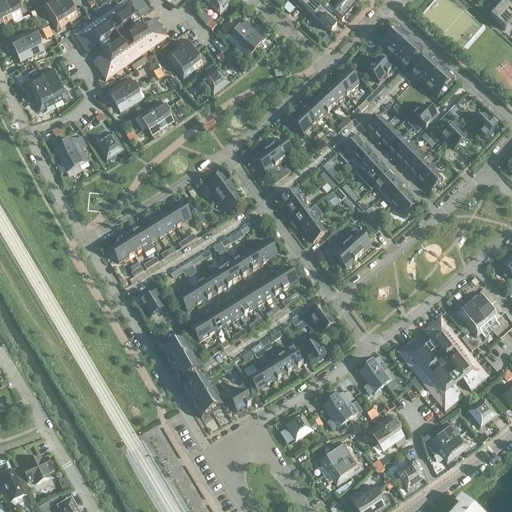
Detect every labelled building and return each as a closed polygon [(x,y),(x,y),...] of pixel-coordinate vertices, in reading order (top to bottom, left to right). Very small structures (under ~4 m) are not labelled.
[(20,0),(17,0),(5,6),(14,25),(23,21),(21,16),(27,13),(20,0)] [(52,0),(50,0),(40,7),(48,19),(60,11),(52,0)] [(70,0),(52,0),(60,11),(72,3),(70,0)] [(141,0),(127,0),(126,1),(139,19),(150,12),(141,0)] [(207,0),(204,3),(205,4),(219,16),(220,17),(234,1),(232,0),(207,0)] [(293,0),(304,9),(312,1),(311,0),(293,0)] [(349,0),(345,0),(332,14),(342,22),(356,6),(349,0)] [(490,19),(497,25),(511,9),(500,0),(498,0),(494,6),(498,10),(490,19)] [(139,19),(126,1),(116,8),(128,25),(138,19),(139,19)] [(337,23),(312,1),(304,9),(331,34),(336,28),(334,27),(337,23)] [(72,3),(60,11),(68,23),(80,15),(72,3)] [(5,6),(0,8),(0,26),(12,21),(14,25),(5,6)] [(106,6),(99,9),(102,15),(109,12),(106,6)] [(116,8),(105,15),(118,33),(128,25),(116,8)] [(511,8),(497,25),(504,31),(511,22),(511,8)] [(60,11),(48,19),(56,31),(68,23),(60,11)] [(105,15),(95,22),(107,40),(118,33),(105,15)] [(93,64),(105,82),(168,39),(155,20),(144,28),(145,29),(104,57),(104,56),(93,64)] [(95,22),(84,30),(97,48),(98,48),(97,47),(107,40),(95,22)] [(220,30),(225,35),(233,27),(228,22),(220,30)] [(245,25),(235,35),(243,42),(245,41),(248,44),(250,42),(258,49),(264,42),(265,42),(245,24),(245,25)] [(406,71),(422,53),(396,29),(379,48),(406,71)] [(10,42),(16,55),(25,51),(24,48),(29,46),(27,44),(37,40),(33,31),(33,30),(9,42),(9,43),(10,42)] [(78,34),(74,37),(87,55),(97,48),(84,30),(82,31),(78,34)] [(243,42),(235,35),(229,42),(228,43),(248,61),(249,60),(248,60),(258,49),(250,42),(248,44),(245,41),(243,42)] [(25,51),(16,55),(20,64),(20,65),(44,53),(44,52),(43,52),(37,40),(27,44),(29,46),(24,48),(25,51)] [(188,41),(176,50),(185,61),(197,52),(188,41)] [(176,50),(165,58),(174,70),(185,61),(176,50)] [(206,64),(197,52),(185,61),(194,73),(206,64)] [(148,62),(145,58),(132,67),(135,72),(148,62)] [(428,59),(412,77),(438,101),(455,82),(428,59)] [(379,83),(391,71),(378,60),(367,72),(379,83)] [(185,61),(174,70),(183,81),(194,73),(185,61)] [(217,68),(200,81),(201,82),(213,97),(213,98),(230,85),(217,68)] [(54,70),(40,77),(47,91),(61,84),(54,70)] [(346,74),(334,85),(346,97),(358,86),(346,74)] [(25,84),(32,99),(47,91),(40,77),(25,84)] [(107,93),(107,94),(115,106),(124,101),(123,99),(127,96),(125,94),(135,89),(130,81),(130,80),(107,93)] [(61,84),(47,91),(54,106),(68,99),(61,84)] [(346,97),(334,85),(327,92),(338,104),(346,97)] [(377,97),(384,90),(380,87),(373,93),(377,97)] [(124,101),(115,106),(120,114),(119,114),(120,115),(143,102),(142,101),(135,89),(125,94),(127,96),(123,99),(124,101)] [(47,91),(32,99),(40,113),(54,106),(47,91)] [(338,104),(327,92),(319,98),(331,111),(334,114),(342,107),(338,104)] [(369,105),(377,97),(373,93),(365,101),(369,105)] [(331,111),(319,98),(312,105),(323,118),(331,111)] [(137,117),(138,118),(146,130),(155,124),(154,122),(158,119),(156,117),(165,111),(160,103),(159,102),(137,117)] [(323,118),(312,105),(304,112),(316,125),(323,118)] [(425,130),(437,118),(425,106),(413,118),(425,130)] [(401,111),(397,107),(393,110),(398,115),(401,111)] [(459,112),(454,107),(449,112),(454,117),(459,112)] [(352,114),(356,118),(361,113),(357,109),(352,114)] [(155,124),(146,130),(152,138),(151,138),(152,139),(174,124),(173,123),(165,111),(156,117),(158,119),(154,122),(155,124)] [(402,119),(406,116),(401,111),(398,115),(402,119)] [(304,112),(293,123),(304,136),(316,125),(304,112)] [(449,122),(454,117),(449,112),(444,118),(439,123),(444,128),(449,123),(449,122)] [(99,125),(105,121),(101,115),(95,119),(99,125)] [(485,140),(497,128),(485,116),(473,129),(485,140)] [(368,129),(375,137),(387,125),(380,117),(368,129)] [(346,127),(351,123),(347,119),(342,123),(346,127)] [(416,126),(411,121),(407,125),(412,129),(416,126)] [(341,132),(346,127),(342,123),(338,128),(341,132)] [(387,125),(375,137),(382,144),(395,132),(387,125)] [(420,130),(416,126),(412,129),(416,134),(420,130)] [(453,151),(465,138),(453,127),(441,139),(453,151)] [(395,132),(382,144),(390,152),(402,140),(395,132)] [(331,141),(335,137),(332,133),(327,137),(331,141)] [(95,145),(106,163),(124,152),(113,134),(112,134),(112,135),(96,144),(95,145)] [(430,140),(426,136),(422,139),(426,144),(430,140)] [(323,147),(331,141),(327,137),(320,143),(323,147)] [(76,141),(63,147),(68,157),(70,156),(72,160),(75,158),(79,168),(88,164),(89,164),(82,150),(87,148),(82,138),(77,141),(77,140),(76,140),(76,141)] [(402,140),(390,152),(397,159),(409,147),(402,140)] [(435,145),(430,140),(426,144),(431,148),(435,145)] [(351,161),(364,150),(355,141),(339,156),(347,165),(351,161)] [(282,142),(269,151),(279,165),(292,155),(282,142)] [(55,151),(54,151),(61,165),(56,167),(60,176),(65,174),(66,175),(67,175),(66,174),(79,168),(75,158),(72,160),(70,156),(68,157),(63,147),(55,151)] [(409,147),(397,159),(404,166),(416,154),(409,147)] [(447,153),(442,148),(438,152),(443,156),(447,153)] [(364,150),(351,161),(360,170),(372,159),(364,150)] [(266,175),(279,165),(269,151),(256,161),(266,175)] [(411,173),(423,161),(426,158),(419,151),(416,154),(404,166),(411,173)] [(453,159),(447,153),(443,156),(449,163),(453,159)] [(364,183),(380,168),(372,159),(360,170),(355,174),(364,183)] [(423,161),(411,173),(418,181),(430,169),(423,161)] [(295,170),(292,166),(284,172),(287,176),(295,170)] [(376,188),(388,177),(380,168),(364,183),(372,192),(376,188)] [(442,180),(430,169),(418,181),(430,192),(442,180)] [(332,179),(336,175),(331,170),(327,173),(332,179)] [(280,182),(287,176),(284,172),(277,178),(280,182)] [(330,180),(325,175),(321,179),(326,184),(330,180)] [(341,181),(336,175),(332,179),(337,184),(341,181)] [(209,187),(218,200),(232,190),(222,177),(209,187)] [(388,177),(376,188),(384,197),(396,185),(388,177)] [(335,186),(330,180),(326,184),(331,190),(335,186)] [(396,185),(384,197),(392,206),(405,194),(396,185)] [(352,193),(347,187),(343,191),(348,197),(352,193)] [(242,203),(232,190),(218,200),(228,213),(242,203)] [(281,201),(288,212),(302,201),(295,191),(281,201)] [(346,199),(341,193),(337,196),(343,202),(346,199)] [(357,199),(352,193),(348,197),(353,202),(357,199)] [(333,194),(328,197),(333,206),(339,203),(333,194)] [(405,194),(392,206),(403,218),(415,206),(405,194)] [(353,206),(346,199),(343,202),(349,209),(353,206)] [(302,201),(288,212),(296,221),(309,211),(302,201)] [(201,214),(196,205),(191,208),(197,217),(201,214)] [(368,211),(363,205),(359,209),(365,214),(368,211)] [(181,206),(168,214),(177,229),(190,220),(181,206)] [(309,211),(296,221),(303,231),(317,221),(309,211)] [(373,216),(368,211),(365,214),(370,220),(373,216)] [(177,229),(168,214),(159,220),(168,234),(177,229)] [(206,222),(201,214),(197,217),(201,224),(206,222)] [(168,234),(159,220),(150,225),(159,240),(168,234)] [(317,221),(303,231),(312,244),(326,234),(317,221)] [(381,229),(374,222),(370,225),(377,232),(381,229)] [(159,240),(150,225),(142,230),(151,245),(159,240)] [(377,232),(370,225),(366,228),(373,236),(377,232)] [(244,236),(252,231),(249,227),(241,232),(244,236)] [(151,245),(142,230),(133,236),(142,250),(145,255),(154,250),(151,245)] [(370,248),(358,235),(354,230),(344,238),(349,244),(346,246),(358,258),(370,248)] [(237,240),(244,236),(241,232),(235,236),(237,240)] [(133,236),(124,241),(133,256),(142,250),(133,236)] [(187,246),(195,241),(192,236),(184,241),(187,246)] [(223,249),(230,245),(227,240),(221,244),(223,249)] [(110,250),(119,264),(133,256),(124,241),(110,250)] [(223,249),(221,244),(214,248),(217,253),(223,249)] [(267,244),(254,252),(263,267),(276,258),(267,244)] [(346,269),(358,258),(346,246),(335,257),(346,269)] [(254,252),(244,258),(252,273),(263,267),(254,252)] [(203,261),(209,258),(207,253),(200,257),(203,261)] [(241,254),(231,261),(242,279),(252,273),(244,258),(241,254)] [(511,255),(501,266),(502,267),(502,266),(511,275),(511,255)] [(196,265),(203,261),(200,257),(194,261),(196,265)] [(146,259),(143,261),(145,265),(144,266),(147,270),(152,267),(150,263),(149,263),(146,259)] [(231,261),(221,267),(223,271),(232,286),(242,279),(231,261)] [(186,266),(180,270),(183,274),(189,270),(186,266)] [(141,268),(133,273),(135,277),(143,272),(141,268)] [(288,269),(274,278),(283,292),(297,284),(288,269)] [(174,279),(183,274),(180,270),(172,275),(174,279)] [(223,271),(213,277),(222,292),(232,286),(223,271)] [(213,277),(203,284),(212,298),(222,292),(213,277)] [(274,278),(266,283),(274,297),(283,292),(274,278)] [(502,281),(497,286),(500,290),(505,284),(502,281)] [(266,283),(257,288),(266,303),(274,297),(266,283)] [(156,284),(148,289),(151,294),(159,289),(156,284)] [(203,284),(193,290),(201,305),(212,298),(203,284)] [(505,284),(500,290),(503,293),(504,291),(508,288),(505,284)] [(257,288),(248,294),(257,308),(266,303),(257,288)] [(193,290),(179,299),(188,313),(201,305),(193,290)] [(478,316),(490,305),(480,293),(467,304),(478,316)] [(248,294),(240,299),(248,314),(257,308),(248,294)] [(291,304),(298,299),(295,294),(288,300),(291,304)] [(155,295),(141,304),(149,318),(164,309),(155,295)] [(240,299),(231,304),(240,319),(248,314),(240,299)] [(291,304),(288,300),(282,304),(285,308),(291,304)] [(231,304),(222,310),(231,324),(240,319),(231,304)] [(478,316),(467,304),(455,314),(466,327),(478,316)] [(496,322),(501,318),(490,305),(478,316),(492,332),(499,326),(496,322)] [(222,310),(213,315),(222,330),(231,324),(222,310)] [(274,316),(271,312),(266,315),(269,320),(274,316)] [(304,321),(312,316),(309,312),(301,317),(304,321)] [(325,312),(311,322),(321,335),(334,325),(325,312)] [(213,315),(205,321),(214,335),(222,330),(213,315)] [(492,332),(478,316),(466,327),(476,339),(481,334),(485,338),(492,332)] [(296,327),(304,321),(301,317),(293,323),(296,327)] [(440,318),(422,333),(431,344),(432,343),(463,381),(462,382),(471,392),(489,378),(488,377),(441,319),(440,318)] [(191,329),(200,344),(214,335),(205,321),(191,329)] [(257,327),(254,323),(249,327),(252,331),(257,327)] [(240,339),(237,334),(232,338),(235,343),(240,339)] [(274,343),(280,339),(277,334),(271,338),(274,343)] [(267,347),(274,343),(271,338),(265,343),(267,347)] [(201,370),(183,340),(161,352),(180,383),(201,370)] [(414,340),(396,354),(397,355),(397,354),(405,364),(422,351),(423,350),(414,340)] [(325,358),(316,344),(302,353),(311,367),(325,358)] [(215,355),(223,350),(220,346),(212,351),(215,355)] [(254,356),(260,352),(257,348),(251,352),(254,356)] [(294,351),(283,357),(292,372),(302,365),(294,351)] [(422,351),(405,364),(413,374),(430,360),(422,351)] [(246,362),(254,356),(251,352),(243,357),(246,362)] [(283,357),(273,364),(282,378),(292,372),(283,357)] [(379,360),(367,368),(373,377),(375,375),(378,379),(380,378),(386,386),(394,381),(395,381),(379,359),(378,360),(379,360)] [(430,360),(413,374),(421,384),(437,370),(430,360)] [(227,374),(235,369),(232,364),(224,369),(227,374)] [(273,364),(263,370),(272,385),(282,378),(273,364)] [(359,373),(358,374),(367,386),(363,389),(369,398),(373,395),(374,396),(375,395),(374,395),(386,386),(380,378),(378,379),(375,375),(373,377),(367,368),(359,374),(359,373)] [(258,393),(272,385),(263,370),(249,379),(258,393)] [(437,370),(421,384),(428,393),(445,380),(437,370)] [(223,408),(205,377),(184,390),(202,421),(223,408)] [(410,383),(420,393),(424,389),(414,379),(410,383)] [(445,380),(428,393),(436,403),(453,389),(445,380)] [(503,396),(502,397),(511,408),(511,388),(503,396)] [(453,389),(436,403),(444,413),(444,414),(462,399),(454,389),(453,389)] [(243,390),(228,399),(237,413),(251,404),(243,390)] [(343,395),(331,403),(337,412),(339,411),(341,414),(343,413),(349,422),(357,416),(357,417),(358,416),(350,404),(354,401),(348,393),(344,396),(343,394),(342,395),(343,395)] [(480,429),(497,416),(484,400),(468,413),(468,414),(480,428),(480,429)] [(323,408),(322,409),(330,421),(326,424),(332,432),(336,429),(337,431),(338,430),(349,422),(343,413),(341,414),(339,411),(337,412),(331,403),(323,408)] [(301,415),(284,426),(295,444),(296,443),(312,433),(313,433),(319,429),(315,423),(313,420),(307,424),(301,415)] [(389,418),(368,433),(368,434),(377,445),(386,439),(384,437),(388,435),(386,433),(395,426),(389,419),(390,419),(389,418)] [(319,420),(315,423),(319,429),(323,427),(319,420)] [(452,425),(441,434),(449,445),(461,436),(452,425)] [(386,439),(377,445),(382,453),(383,454),(395,445),(398,450),(406,444),(403,440),(404,439),(404,438),(403,438),(395,426),(386,433),(388,435),(384,437),(386,439)] [(428,449),(434,457),(449,445),(441,434),(429,442),(432,446),(428,449)] [(483,445),(488,441),(484,435),(478,439),(483,445)] [(461,436),(449,445),(458,457),(470,448),(461,436)] [(325,437),(319,441),(323,447),(329,443),(325,437)] [(345,444),(332,453),(341,466),(354,457),(345,444)] [(449,445),(434,457),(438,454),(446,466),(458,457),(449,445)] [(318,470),(323,478),(341,466),(332,453),(318,462),(322,467),(318,470)] [(354,457),(341,466),(350,480),(363,471),(354,457)] [(48,475),(53,473),(47,459),(41,462),(40,459),(26,465),(28,468),(22,471),(29,484),(34,482),(36,485),(49,479),(48,475)] [(406,490),(407,491),(424,479),(413,462),(395,474),(396,475),(407,490),(406,490)] [(341,466),(323,478),(328,486),(333,483),(336,489),(350,480),(341,466)] [(3,486),(11,503),(12,503),(14,507),(15,507),(20,505),(20,504),(18,499),(25,496),(20,486),(20,487),(18,483),(19,482),(14,472),(2,478),(5,485),(3,486)] [(371,486),(349,501),(350,501),(356,511),(359,511),(366,507),(365,505),(369,503),(367,501),(376,495),(371,487),(371,486)] [(366,507),(359,511),(378,511),(385,507),(390,504),(384,495),(379,499),(376,495),(367,501),(369,503),(365,505),(366,507)] [(475,511),(463,501),(460,499),(454,506),(448,511),(475,511)] [(56,506),(53,500),(45,505),(49,511),(56,506)] [(77,511),(71,501),(58,509),(59,511),(77,511)]
